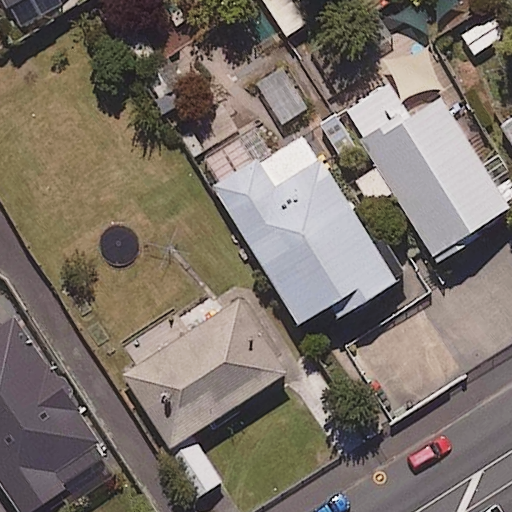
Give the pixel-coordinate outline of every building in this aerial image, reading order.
[(309,22),(296,0),(268,0),(288,34),(309,22)] [(371,70),(343,27),(305,52),(332,95),(371,70)] [(415,115),(392,81),(348,110),(382,161),(357,178),(372,201),(395,186),(442,256),(511,209),(511,195),(446,95),(415,115)] [(511,119),(503,125),(511,139),(511,119)] [(403,277),(309,128),(219,185),(305,321),(336,301),(344,314),(403,277)] [(60,511),(123,472),(0,276),(0,509),(1,511),(60,511)] [(291,369),(239,291),(119,371),(168,445),(163,449),(196,499),(225,480),(194,434),(291,369)]
